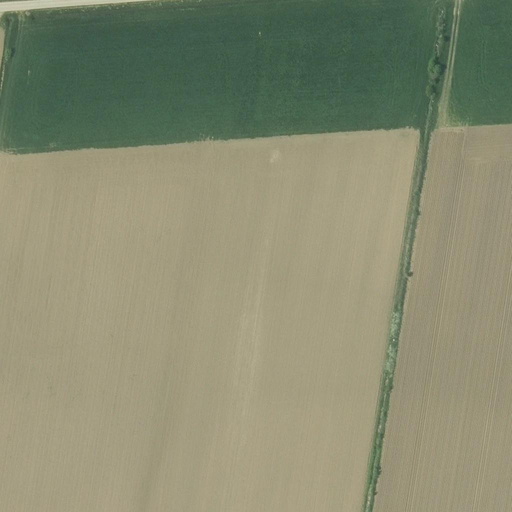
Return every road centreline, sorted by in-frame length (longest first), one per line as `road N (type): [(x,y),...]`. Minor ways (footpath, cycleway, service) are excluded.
road 1 (unclassified): [(0,172),(511,141)]
road 2 (motorway): [(0,104),(511,81)]
road 3 (motorway): [(511,55),(0,77)]
